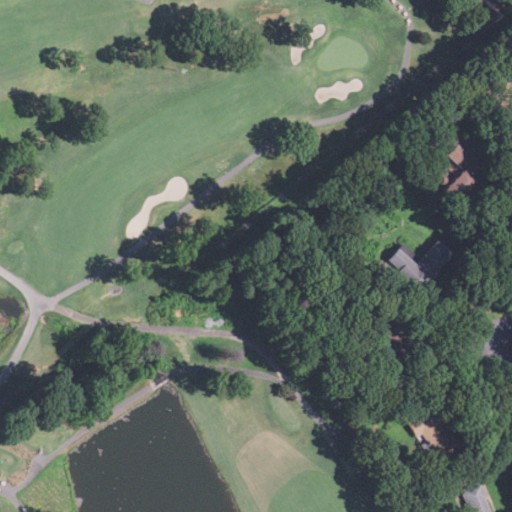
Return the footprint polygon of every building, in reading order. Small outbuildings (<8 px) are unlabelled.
[(441,188),(456,203),(486,172),(455,143),(443,155),(459,169),(441,188)] [(417,258),(398,242),(382,262),(417,291),(449,252),(432,239),(417,258)] [(405,381),(383,384),(376,322),(398,319),(405,381)] [(405,420),(429,465),(454,451),(431,407),(405,420)] [(457,489),(466,511),(490,511),(478,481),(457,489)]
